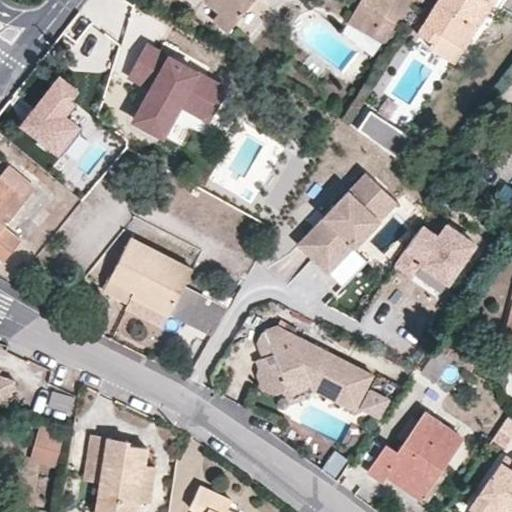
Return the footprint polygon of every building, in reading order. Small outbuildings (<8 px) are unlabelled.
[(204,0),(218,12),(213,19),(227,32),(252,0),(204,0)] [(361,0),(360,3),(399,25),(414,0),(361,0)] [(477,25),(474,22),(488,0),(494,4),(500,8),(504,0),(438,0),(418,34),(435,45),(442,33),(464,46),(477,25)] [(477,25),(480,26),(494,4),(488,0),(474,22),(477,25)] [(360,3),(348,22),(387,43),(399,25),(360,3)] [(464,46),(442,33),(435,45),(433,48),(455,61),(464,46)] [(195,80),(161,52),(114,111),(148,138),(174,106),(195,80)] [(77,90),(60,77),(22,124),(60,155),(81,130),(63,116),(74,102),(70,99),(77,90)] [(411,137),(370,111),(357,130),(396,158),(411,137)] [(34,188),(8,167),(0,176),(0,230),(4,226),(10,218),(24,201),(34,188)] [(327,271),(351,245),(395,198),(364,169),(322,214),(325,217),(317,226),(314,223),(296,242),(327,271)] [(325,217),(322,214),(314,223),(317,226),(325,217)] [(17,225),(10,218),(4,226),(11,232),(17,225)] [(424,220),(397,259),(414,271),(422,259),(450,278),(478,239),(449,219),(441,232),(424,220)] [(264,222),(257,233),(269,239),(276,228),(264,222)] [(0,260),(1,261),(20,239),(11,232),(4,226),(0,230),(0,260)] [(91,232),(82,241),(77,236),(66,249),(78,258),(97,236),(91,232)] [(110,277),(134,289),(132,295),(169,313),(171,312),(183,287),(192,269),(131,238),(110,277)] [(163,327),(169,313),(132,295),(134,289),(110,277),(104,292),(128,303),(125,309),(163,327)] [(227,309),(220,305),(183,287),(171,312),(213,334),(227,309)] [(473,327),(467,323),(455,340),(461,345),(465,340),(473,327)] [(355,409),(373,374),(276,326),(262,328),(256,340),(262,357),(264,365),(256,367),(252,375),(263,384),(278,391),(289,388),(289,393),(315,385),(317,390),(355,409)] [(461,345),(455,340),(446,352),(452,356),(471,368),(482,351),(465,340),(461,345)] [(421,373),(436,382),(452,356),(437,346),(421,373)] [(264,365),(262,357),(254,359),(256,367),(264,365)] [(0,403),(7,406),(16,379),(0,373),(0,369),(1,367),(0,367),(0,403)] [(51,389),(48,403),(74,408),(77,394),(51,389)] [(379,420),(392,400),(377,393),(366,412),(379,420)] [(511,413),(511,412),(494,439),(506,447),(511,436),(511,413)] [(388,476),(412,491),(432,462),(441,468),(462,438),(425,413),(397,452),(387,446),(369,471),(384,482),(388,476)] [(57,465),(60,453),(41,447),(47,426),(41,425),(32,458),(57,465)] [(47,426),(41,447),(60,453),(66,432),(47,426)] [(87,478),(101,480),(96,511),(138,511),(141,499),(151,500),(156,466),(146,463),(148,445),(129,442),(129,439),(91,435),(87,478)] [(336,475),(349,457),(336,448),(323,466),(336,475)] [(511,511),(511,462),(504,457),(468,510),(471,511),(511,511)] [(441,468),(432,462),(412,491),(421,497),(441,468)] [(226,511),(233,497),(201,483),(191,507),(201,511),(226,511)]
